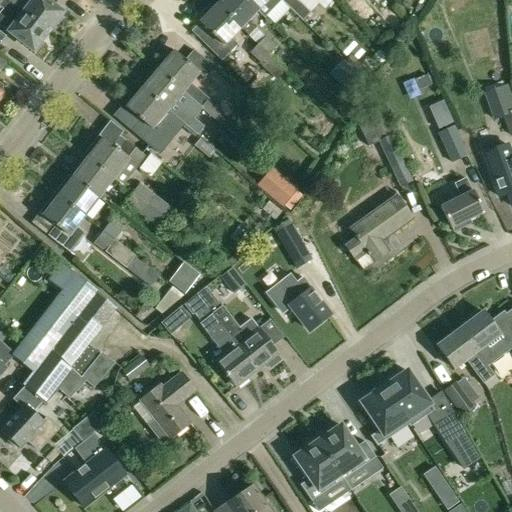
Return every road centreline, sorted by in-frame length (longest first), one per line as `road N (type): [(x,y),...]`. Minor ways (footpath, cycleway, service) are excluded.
road 1 (residential): [(150,511),(421,302),(511,252)]
road 2 (residential): [(0,160),(119,5)]
